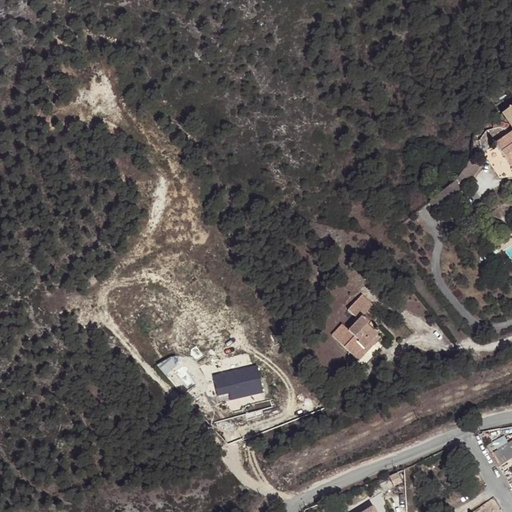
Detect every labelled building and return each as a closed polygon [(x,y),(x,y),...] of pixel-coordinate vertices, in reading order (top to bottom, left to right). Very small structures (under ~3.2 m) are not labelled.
[(511,107),(505,112),(511,123),(511,133),(492,146),(495,150),(499,146),(507,160),(511,168),(511,107)] [(501,164),(507,160),(499,146),(495,150),(494,151),(501,164)] [(455,186),(428,203),(434,211),(455,197),(457,198),(466,189),(464,187),(470,178),(462,173),(458,181),(455,186)] [(363,309),(369,314),(377,304),(365,294),(352,310),(358,316),(363,309)] [(363,311),(357,318),(363,323),(369,316),(363,311)] [(325,333),(344,356),(353,348),(355,350),(370,338),(364,332),(361,335),(358,331),(364,326),(358,319),(343,332),(336,324),(325,333)] [(344,356),(348,361),(372,341),(370,338),(355,350),(353,348),(344,356)] [(232,392),(234,400),(268,392),(262,365),(216,375),(220,395),(232,392)] [(511,441),(509,436),(493,444),(497,451),(511,443),(511,441)] [(511,445),(496,454),(484,460),(488,469),(497,465),(500,470),(511,464),(511,445)] [(401,484),(398,475),(390,478),(394,487),(401,484)]
